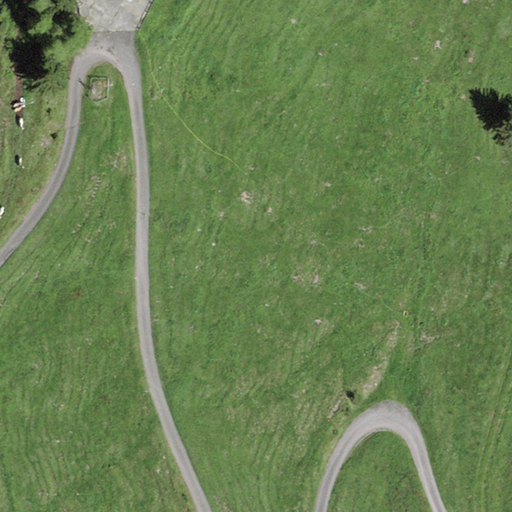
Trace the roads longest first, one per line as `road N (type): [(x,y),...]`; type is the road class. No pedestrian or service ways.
road 1 (track): [(207,511),(149,354),(138,111),(125,57),(97,46),(83,57),(68,157),(0,261)]
road 2 (track): [(439,511),(413,437),(388,413),(355,427),(322,511)]
